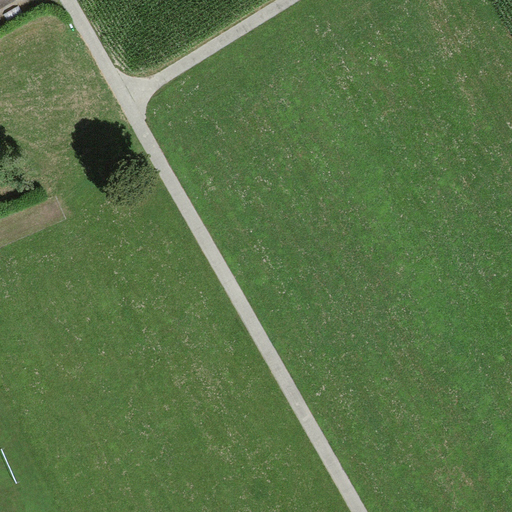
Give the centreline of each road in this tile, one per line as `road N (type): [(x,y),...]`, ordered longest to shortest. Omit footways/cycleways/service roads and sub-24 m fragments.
road 1 (track): [(359,511),(67,0)]
road 2 (track): [(125,101),(290,0)]
